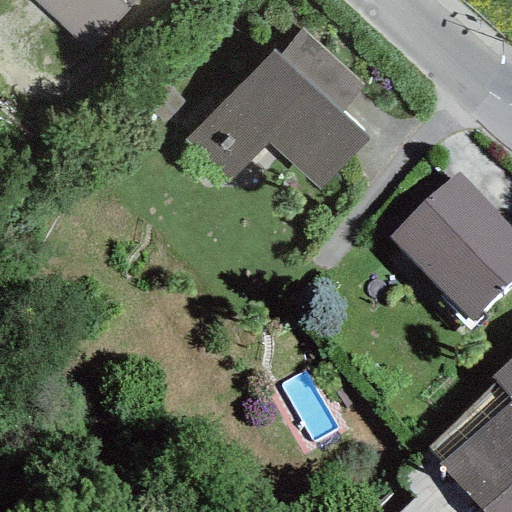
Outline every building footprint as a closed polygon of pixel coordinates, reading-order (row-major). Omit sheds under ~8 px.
[(138,0),(31,0),(90,53),(138,0)] [(278,55),(339,111),(363,84),(302,29),(278,55)] [(318,190),(367,138),(339,111),(278,55),(272,49),(185,141),(229,181),(266,141),(318,190)] [(511,282),(511,228),(457,171),(389,237),(471,322),(511,282)] [(511,357),(489,378),(495,384),(511,402),(511,357)] [(511,511),(511,402),(495,384),(423,448),(480,511),(511,511)] [(376,511),(480,511),(423,448),(394,477),(402,484),(376,511)]
